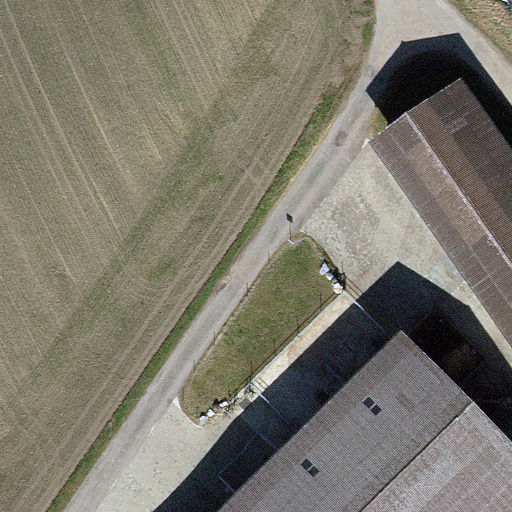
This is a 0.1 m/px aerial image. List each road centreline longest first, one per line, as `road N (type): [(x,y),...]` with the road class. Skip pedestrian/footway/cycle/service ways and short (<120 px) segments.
road 1 (track): [(422,23),(78,511)]
road 2 (track): [(511,101),(406,0)]
